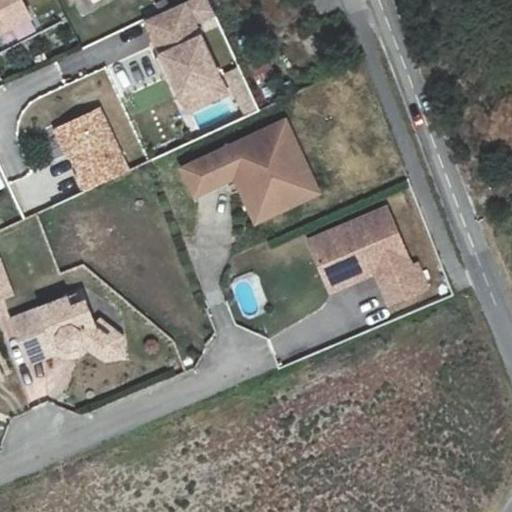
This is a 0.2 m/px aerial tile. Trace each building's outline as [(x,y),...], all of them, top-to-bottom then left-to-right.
[(0,0),(0,33),(30,19),(19,0),(0,0)] [(74,0),(79,14),(116,0),(74,0)] [(205,0),(194,0),(145,24),(187,113),(228,94),(195,25),(213,16),(205,0)] [(238,69),(226,75),(246,115),(258,109),(238,69)] [(76,176),(83,192),(127,172),(99,110),(58,129),(79,174),(76,176)] [(283,120),(177,168),(191,198),(236,177),(257,223),(317,196),(283,120)] [(55,222),(94,207),(87,190),(49,206),(55,222)] [(373,275),(387,307),(430,288),(420,265),(415,267),(389,209),(312,241),(333,292),(373,275)] [(76,233),(55,233),(54,289),(76,290),(76,233)] [(0,259),(0,294),(11,290),(0,259)] [(67,296),(12,316),(28,359),(57,349),(67,354),(78,352),(86,343),(104,357),(122,354),(120,336),(109,337),(93,321),(85,300),(71,305),(67,296)]
